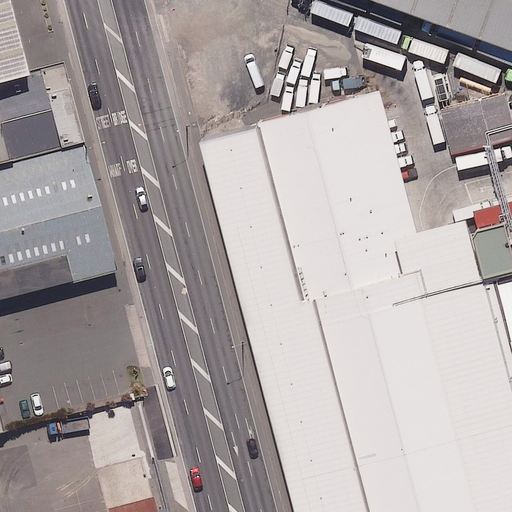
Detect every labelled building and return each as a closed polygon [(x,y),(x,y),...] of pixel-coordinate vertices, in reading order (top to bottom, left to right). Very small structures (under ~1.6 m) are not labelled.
[(0,0),(0,85),(42,74),(22,0),(0,0)] [(511,0),(393,0),(511,43),(511,0)] [(0,100),(0,115),(11,159),(86,141),(66,62),(47,67),(52,88),(0,100)] [(382,86),(238,124),(284,305),(429,267),(382,86)] [(511,172),(511,108),(508,95),(443,113),(463,186),(511,172)] [(0,165),(11,163),(0,120),(0,165)] [(11,163),(0,165),(0,296),(106,269),(73,147),(11,163)] [(476,229),(487,269),(511,262),(511,210),(481,219),(476,229)] [(511,511),(511,505),(455,285),(292,327),(339,511),(511,511)] [(0,383),(0,430),(12,428),(0,383)]
